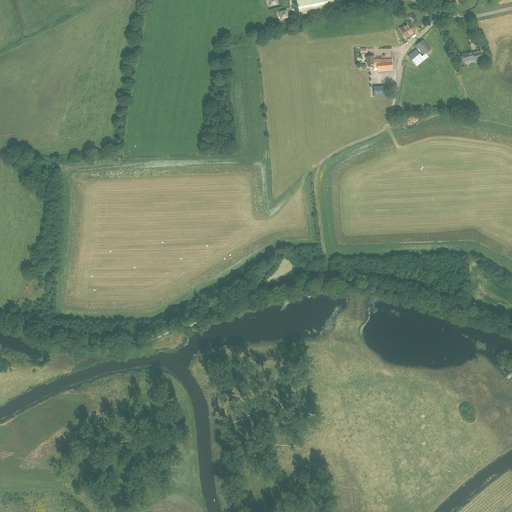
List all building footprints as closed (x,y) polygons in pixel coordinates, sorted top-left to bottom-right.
[(296,0),(299,15),(339,6),(337,0),(296,0)] [(407,25),(406,25),(410,34),(416,31),(411,22),(406,24),(407,25)] [(410,34),(406,25),(400,29),(405,38),(410,35),(410,34)] [(428,57),(425,54),(431,49),(423,39),(415,45),(423,55),(422,56),(416,49),(408,56),(416,66),(424,59),(428,57)] [(471,60),(478,58),(483,57),(480,50),(472,52),(471,51),(461,54),(463,62),(471,59),(471,60)] [(373,59),(373,56),(367,56),(367,64),(373,64),(374,67),(377,67),(378,72),(392,70),(392,59),(380,59),(373,59)] [(374,96),(390,95),(389,85),(373,86),(374,96)]
